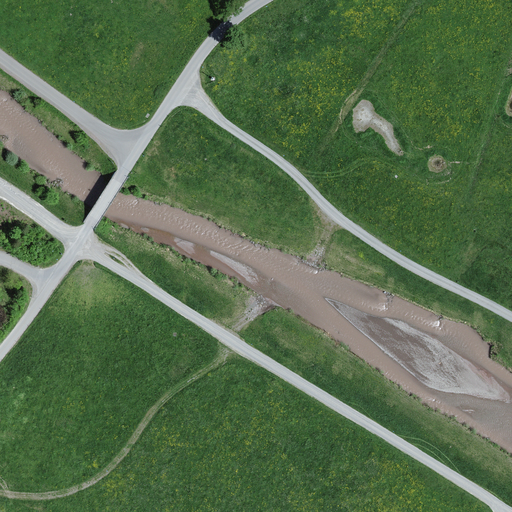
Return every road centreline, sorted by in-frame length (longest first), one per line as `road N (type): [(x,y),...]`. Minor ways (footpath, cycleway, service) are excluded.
road 1 (track): [(506,511),(0,190)]
road 2 (track): [(0,357),(216,41),(273,0)]
road 3 (track): [(511,314),(406,266),(183,89)]
road 4 (track): [(0,58),(136,159)]
